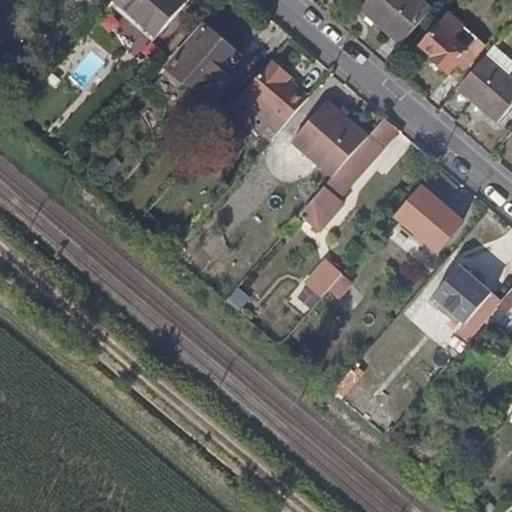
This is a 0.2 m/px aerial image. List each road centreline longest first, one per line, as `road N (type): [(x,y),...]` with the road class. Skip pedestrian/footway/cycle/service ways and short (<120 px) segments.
road 1 (track): [(312,511),(0,242)]
road 2 (residential): [(273,0),(511,202)]
